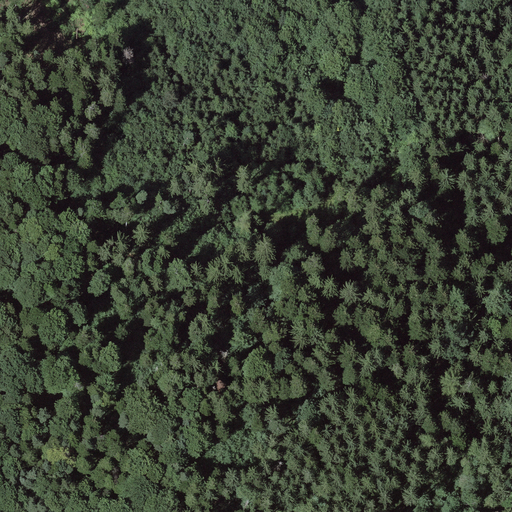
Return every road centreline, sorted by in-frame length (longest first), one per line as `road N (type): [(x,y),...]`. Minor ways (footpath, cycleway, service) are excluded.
road 1 (track): [(511,246),(417,120)]
road 2 (track): [(417,120),(407,203),(379,268)]
road 3 (track): [(417,120),(404,81),(352,33),(354,0)]
